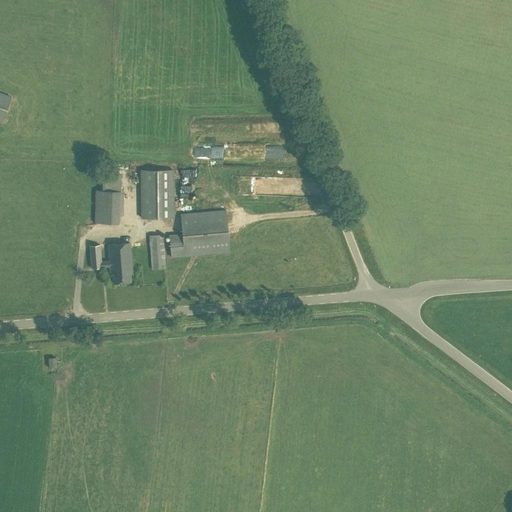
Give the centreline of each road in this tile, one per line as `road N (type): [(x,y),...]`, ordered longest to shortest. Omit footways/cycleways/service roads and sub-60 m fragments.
road 1 (tertiary): [(0,325),(372,295)]
road 2 (unclassified): [(372,295),(256,0)]
road 3 (unclassified): [(511,399),(410,318),(407,294)]
